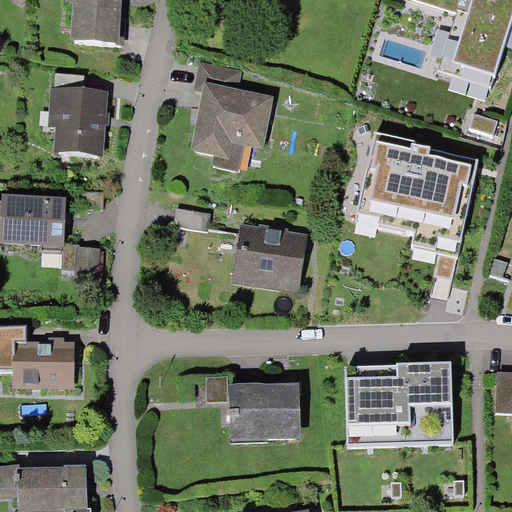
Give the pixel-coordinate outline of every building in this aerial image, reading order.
[(122,0),(64,0),(64,3),(74,3),(72,43),(120,45),(122,0)] [(511,0),(409,0),(456,15),(458,10),(471,14),(454,66),(496,79),(511,25),(511,0)] [(244,73),(199,65),(194,96),(204,98),(194,159),(219,163),(218,168),(242,172),(246,152),(265,155),(274,101),(240,96),(244,73)] [(105,96),(50,93),(48,129),(56,131),(55,155),(102,158),(105,96)] [(465,213),(479,166),(408,146),(394,193),(430,203),(431,287),(466,286),(465,213)] [(83,210),(104,211),(104,195),(83,194),(83,210)] [(67,199),(3,196),(3,204),(0,203),(0,238),(1,239),(0,246),(63,249),(65,249),(65,246),(67,199)] [(211,216),(177,210),(174,228),(208,233),(211,216)] [(308,236),(241,226),(233,285),(299,294),(308,236)] [(80,246),(65,246),(65,249),(63,249),(62,271),(76,272),(77,249),(80,249),(80,246)] [(80,249),(77,249),(76,272),(75,284),(99,286),(101,250),(80,249)] [(30,331),(0,330),(0,355),(14,355),(14,396),(74,396),(74,347),(30,347),(30,331)] [(453,370),(345,372),(347,447),(454,444),(453,370)] [(511,378),(499,378),(498,416),(511,416),(511,378)] [(300,393),(231,393),(231,380),(184,380),(184,406),(228,406),(228,443),(300,443),(300,393)] [(21,470),(0,470),(0,493),(19,493),(19,511),(87,511),(86,477),(21,479),(21,470)]
